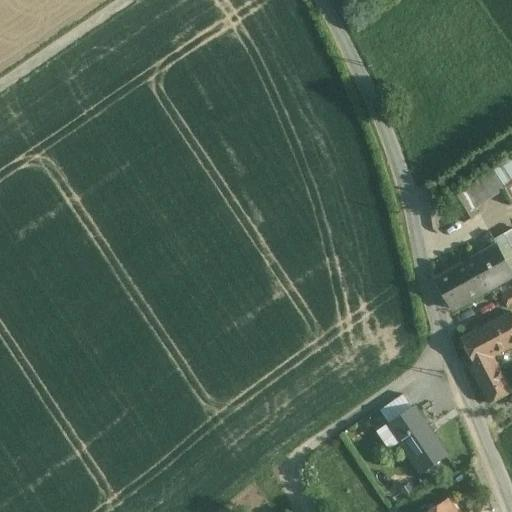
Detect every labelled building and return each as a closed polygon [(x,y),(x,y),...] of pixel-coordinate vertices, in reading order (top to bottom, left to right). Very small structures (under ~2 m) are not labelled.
[(511,156),(511,157),(490,171),(501,190),(507,190),(511,199),(511,156)] [(490,171),(462,188),(474,208),(501,190),(490,171)] [(462,188),(448,197),(464,222),(478,214),(474,208),(462,188)] [(511,232),(494,242),(497,246),(511,273),(511,232)] [(511,273),(497,246),(436,280),(453,310),(511,275),(511,273)] [(511,312),(462,338),(476,363),(492,355),(493,356),(511,345),(511,312)] [(476,363),(472,365),(491,400),(511,389),(493,356),(492,355),(476,363)] [(449,453),(413,404),(388,422),(423,471),(449,453)] [(456,511),(447,498),(427,511),(456,511)]
